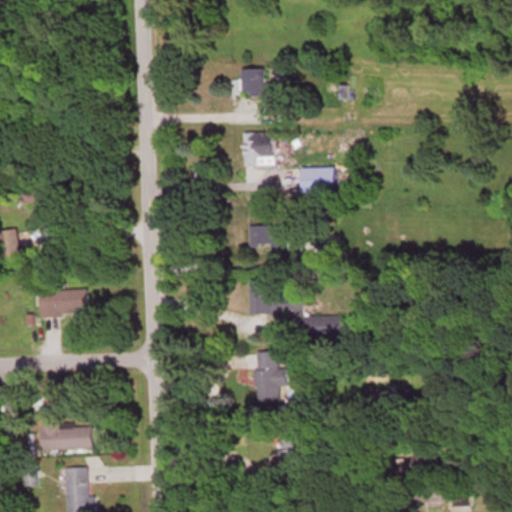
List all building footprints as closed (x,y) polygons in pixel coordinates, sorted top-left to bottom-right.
[(268,72),(246,72),(246,100),(268,100),(268,72)] [(362,114),(388,114),(388,77),(362,77),(362,114)] [(248,169),(279,169),(279,136),(248,136),(248,169)] [(339,195),(339,171),(306,171),(306,195),(339,195)] [(277,234),(277,229),(254,229),(254,251),(290,251),(290,234),(277,234)] [(22,264),(22,234),(4,234),(4,264),(22,264)] [(254,317),(301,317),(301,285),(254,285),(254,317)] [(43,293),(43,319),(91,319),(91,293),(43,293)] [(347,319),(322,319),(322,339),(347,339),(347,319)] [(291,371),(282,371),(282,355),(259,355),(259,406),(284,406),(284,389),(291,389),(291,371)] [(386,390),(363,390),(363,410),(386,410),(386,390)] [(45,452),(96,452),(96,427),(45,427),(45,452)] [(317,452),(315,439),(281,442),(284,468),(276,469),(277,481),(312,477),(310,453),(317,452)] [(416,478),(443,478),(443,458),(416,458),(416,478)] [(93,499),(92,470),(70,471),(70,511),(99,511),(99,499),(93,499)] [(486,507),(503,507),(503,489),(486,489),(486,507)]
